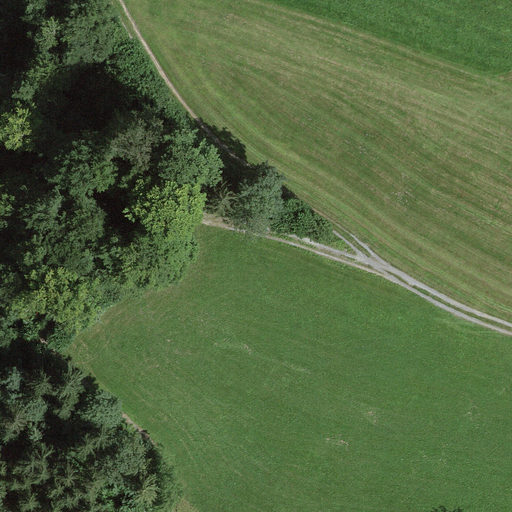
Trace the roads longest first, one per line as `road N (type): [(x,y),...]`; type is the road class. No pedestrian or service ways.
road 1 (track): [(367,256),(211,103),(140,0)]
road 2 (track): [(136,213),(367,256)]
road 3 (track): [(367,256),(511,326)]
